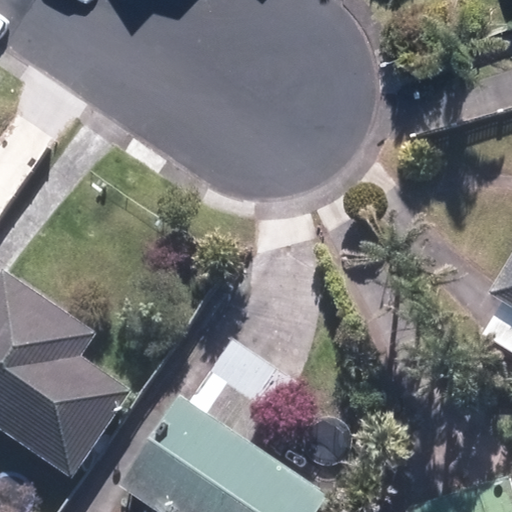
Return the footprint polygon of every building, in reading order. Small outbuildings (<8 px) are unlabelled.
[(13,268),(0,287),(0,423),(85,480),(143,394),(90,358),(108,332),(13,268)] [(511,273),(498,296),(511,303),(511,273)] [(307,383),(242,339),(199,400),(264,445),(307,383)] [(328,511),(340,496),(264,445),(199,400),(191,394),(127,486),(165,511),(328,511)] [(417,511),(511,511),(511,478),(416,508),(417,511)]
